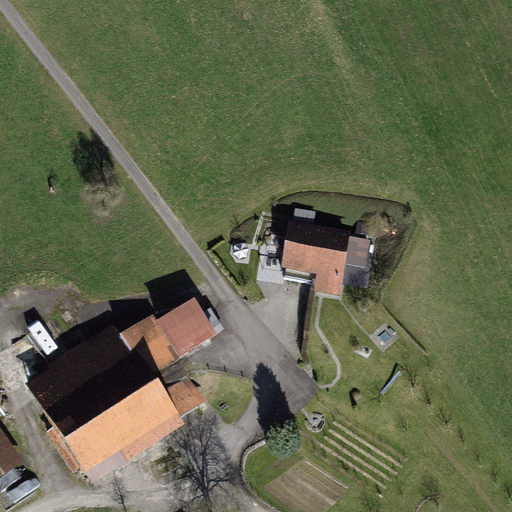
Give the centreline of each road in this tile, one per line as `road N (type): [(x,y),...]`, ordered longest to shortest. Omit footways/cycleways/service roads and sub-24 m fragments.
road 1 (track): [(217,484),(257,413),(265,382),(260,357),(192,246),(0,0)]
road 2 (unknown): [(50,509),(13,366),(14,339),(33,326),(220,290)]
road 3 (track): [(43,511),(217,484),(258,511)]
